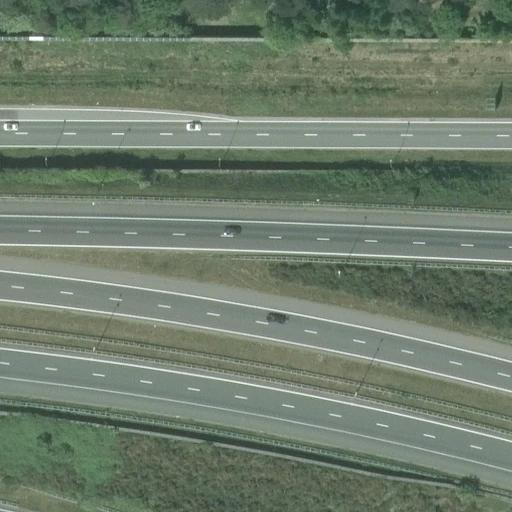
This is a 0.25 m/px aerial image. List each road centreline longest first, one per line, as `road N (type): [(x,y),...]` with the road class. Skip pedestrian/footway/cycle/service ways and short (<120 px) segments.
road 1 (motorway): [(0,363),(263,404),(511,458)]
road 2 (motorway): [(511,377),(262,323),(0,286)]
road 3 (motorway): [(511,249),(0,234)]
road 4 (trunk): [(511,136),(0,134)]
